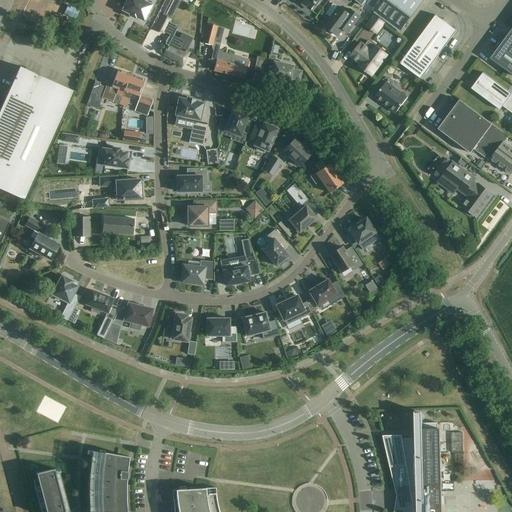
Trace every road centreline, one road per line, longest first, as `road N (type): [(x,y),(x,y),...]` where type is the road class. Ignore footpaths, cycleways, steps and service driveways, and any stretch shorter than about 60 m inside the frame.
road 1 (residential): [(365,183),(280,287),(234,302),(164,297)]
road 2 (residential): [(365,183),(309,114),(165,68)]
road 3 (residential): [(164,297),(157,114),(165,68)]
road 4 (residential): [(249,0),(317,59),(384,168)]
road 5 (tertiary): [(166,421),(0,328)]
road 6 (tertiary): [(325,398),(257,433),(166,421)]
road 7 (tertiary): [(449,306),(325,398)]
road 8 (residential): [(366,511),(351,441),(325,398)]
